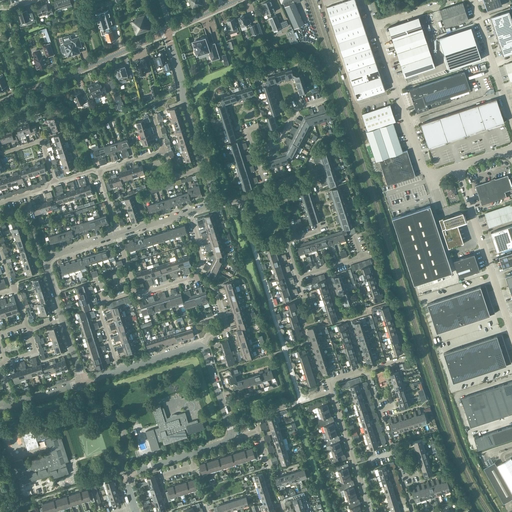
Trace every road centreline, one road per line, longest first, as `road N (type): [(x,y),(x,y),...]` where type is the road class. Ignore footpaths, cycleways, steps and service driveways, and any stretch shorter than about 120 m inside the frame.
road 1 (tertiary): [(0,104),(166,31)]
road 2 (unclassified): [(511,335),(456,166)]
road 3 (residential): [(204,166),(166,31)]
road 4 (residential): [(265,191),(253,151),(277,144),(295,108),(323,99)]
road 5 (residential): [(63,319),(47,260),(117,235)]
road 6 (residential): [(370,511),(331,391)]
road 7 (unclassified): [(511,119),(472,0)]
road 8 (unclassified): [(355,108),(321,4),(335,0)]
